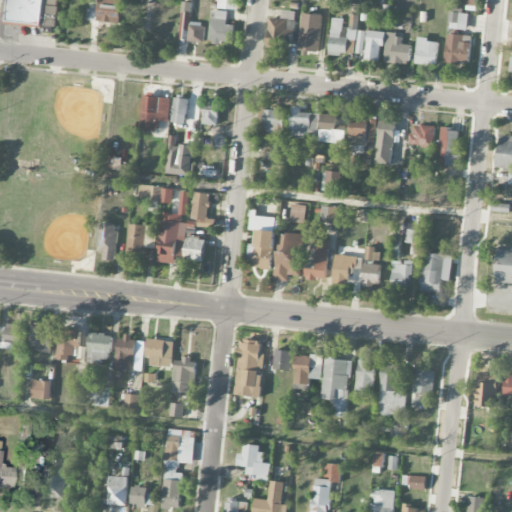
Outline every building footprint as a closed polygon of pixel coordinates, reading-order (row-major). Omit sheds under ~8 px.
[(57,0),(8,0),(8,24),(56,26),(57,0)] [(121,0),(99,0),(98,22),(121,23),(121,0)] [(238,0),(219,0),(219,9),(238,10),(238,0)] [(191,22),(192,2),(181,1),(180,40),(203,41),(204,23),(191,22)] [(88,8),(88,20),(97,20),(97,8),(88,8)] [(468,10),(450,9),(450,29),(468,30),(468,10)] [(228,11),(211,10),(210,42),(233,43),(234,25),(227,25),(228,11)] [(296,11),(282,11),(282,19),(270,18),(268,47),(287,49),(287,41),(294,41),(296,11)] [(322,15),(303,14),(301,53),(320,54),(322,15)] [(344,21),(332,20),(330,54),(356,55),(357,28),(343,27),(344,21)] [(357,53),(364,54),(367,31),(360,31),(357,53)] [(380,60),(380,45),(385,46),(385,32),(368,31),(366,60),(380,60)] [(402,34),(386,34),(385,63),(411,64),(411,45),(402,44),(402,34)] [(464,42),(464,35),(447,34),(446,63),(470,64),(471,42),(464,42)] [(437,65),(438,40),(418,39),(416,63),(437,65)] [(140,129),(157,131),(158,121),(168,122),(171,98),(144,95),(140,129)] [(171,122),(185,124),(189,99),(175,97),(171,122)] [(203,124),(218,125),(220,99),(205,99),(203,124)] [(291,137),(317,138),(318,113),(301,113),(301,109),(292,108),(291,137)] [(285,111),(265,110),(264,132),(284,132),(285,111)] [(337,114),(321,114),(320,142),(344,143),(345,130),(336,130),(337,114)] [(375,119),(350,119),(350,145),(375,145),(375,119)] [(393,164),(395,121),(379,121),(377,164),(393,164)] [(415,125),(414,133),(410,133),(409,146),(435,147),(436,126),(415,125)] [(460,130),(443,127),(437,163),(457,167),(461,148),(457,147),(460,130)] [(511,184),(511,135),(500,135),(498,168),(509,169),(508,184),(511,184)] [(181,156),(182,145),(169,144),(167,174),(192,175),(193,156),(181,156)] [(109,170),(121,170),(122,158),(110,157),(109,170)] [(326,191),(340,191),(340,172),(327,171),(326,191)] [(138,199),(160,202),(162,187),(140,184),(138,199)] [(171,202),(173,190),(165,188),(163,201),(171,202)] [(162,212),(158,262),(175,264),(175,256),(184,257),(187,223),(181,223),(181,215),(188,215),(190,192),(181,191),(179,213),(162,212)] [(209,219),(210,193),(194,193),(193,219),(199,220),(198,227),(216,228),(216,219),(209,219)] [(322,222),(338,223),(339,207),(323,207),(322,222)] [(272,269),(277,218),(253,215),(252,230),(256,231),(255,244),(249,243),(247,266),(272,269)] [(104,252),(103,260),(115,261),(119,224),(100,222),(98,251),(104,252)] [(156,226),(129,225),(128,255),(146,255),(146,248),(156,248),(156,226)] [(422,243),(423,230),(408,230),(408,243),(422,243)] [(279,233),(278,269),(291,269),(291,275),(303,276),(304,234),(279,233)] [(186,260),(204,261),(205,238),(187,238),(186,260)] [(328,280),(329,239),(308,239),(307,279),(328,280)] [(364,284),(383,284),(384,263),(378,262),(378,247),(366,247),(364,284)] [(511,248),(499,248),(497,283),(511,283),(511,248)] [(422,291),(442,292),(442,281),(451,281),(452,254),(423,253),(422,291)] [(358,257),(336,254),(333,282),(349,284),(350,275),(356,276),(358,257)] [(412,262),(394,261),(392,291),(411,292),(412,262)] [(5,342),(26,343),(27,326),(6,325),(5,342)] [(59,328),(57,360),(76,361),(77,348),(80,348),(81,329),(59,328)] [(52,330),(31,330),(30,351),(51,351),(52,330)] [(110,363),(111,334),(89,333),(88,362),(110,363)] [(138,338),(120,336),(116,369),(142,372),(144,357),(135,356),(138,338)] [(261,340),(240,339),(236,396),(261,397),(262,372),(263,372),(265,354),(261,354),(261,340)] [(173,367),(174,341),(149,340),(147,366),(173,367)] [(291,371),(292,351),(268,349),(267,370),(291,371)] [(294,389),(309,389),(310,379),(322,379),(323,356),(295,355),(294,389)] [(346,418),(351,360),(325,358),(321,399),(333,400),(331,416),(346,418)] [(183,361),(175,360),(173,391),(190,392),(191,373),(196,374),(197,359),(183,359),(183,361)] [(373,395),(376,361),(358,360),(355,394),(373,395)] [(398,365),(382,364),(379,415),(396,416),(396,408),(405,409),(406,391),(397,391),(398,365)] [(434,394),(435,371),(414,370),(413,408),(427,409),(428,394),(434,394)] [(476,407),(496,407),(497,374),(477,373),(476,407)] [(51,400),(52,382),(32,380),(31,398),(51,400)] [(109,407),(110,389),(91,388),(90,406),(109,407)] [(124,411),(139,412),(139,394),(124,394),(124,411)] [(184,417),(185,404),(171,403),(171,416),(184,417)] [(194,463),(195,431),(167,429),(165,466),(180,467),(180,463),(194,463)] [(0,487),(12,488),(13,465),(0,465),(1,441),(0,440),(0,487)] [(237,465),(247,466),(246,474),(257,475),(257,480),(269,482),(271,464),(262,463),(263,446),(244,444),(243,454),(238,454),(237,465)] [(375,466),(384,467),(385,453),(375,452),(375,466)] [(400,456),(389,456),(389,469),(399,470),(400,456)] [(315,478),(311,511),(328,511),(332,482),(340,483),(343,463),(327,461),(325,479),(315,478)] [(67,469),(45,468),(44,498),(66,499),(67,469)] [(37,470),(20,469),(19,490),(36,490),(37,470)] [(181,509),(182,473),(164,472),(163,508),(181,509)] [(109,505),(128,505),(129,477),(110,476),(109,505)] [(426,477),(411,476),(411,489),(426,490),(426,477)] [(255,499),(253,511),(286,511),(287,505),(282,505),(285,483),(271,481),(269,500),(255,499)] [(155,506),(155,494),(147,494),(148,487),(132,486),(132,505),(155,506)] [(369,502),(369,511),(393,511),(395,491),(372,490),(371,502),(369,502)] [(485,511),(486,497),(468,496),(467,511),(485,511)] [(238,511),(240,502),(226,501),(224,511),(238,511)]
